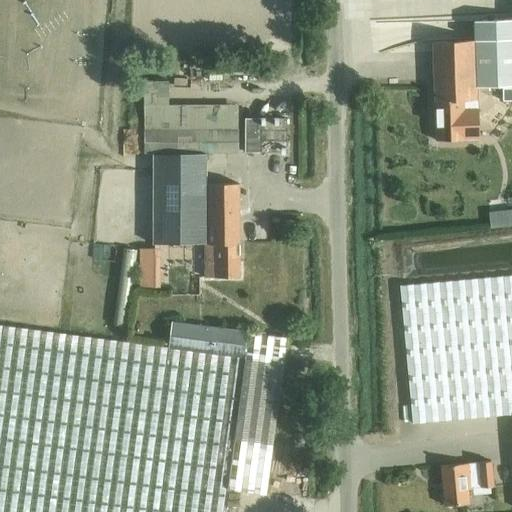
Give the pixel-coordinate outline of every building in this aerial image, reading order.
[(474,40),(433,41),(436,140),(477,138),(476,87),(511,85),(511,19),(474,20),(474,40)] [(244,118),(244,152),(286,152),(286,118),(244,118)] [(237,129),(142,131),(143,154),(238,152),(237,129)] [(204,278),(239,277),(237,185),(152,187),(153,245),(213,244),(213,262),(203,262),(204,278)] [(511,275),(399,286),(409,425),(509,416),(511,444),(511,275)] [(168,321),(164,347),(0,324),(0,511),(222,511),(226,489),(266,495),(287,337),(168,321)] [(441,466),(444,505),(469,503),(468,489),(474,488),(474,487),(494,486),(492,461),(472,462),(472,464),(441,466)]
